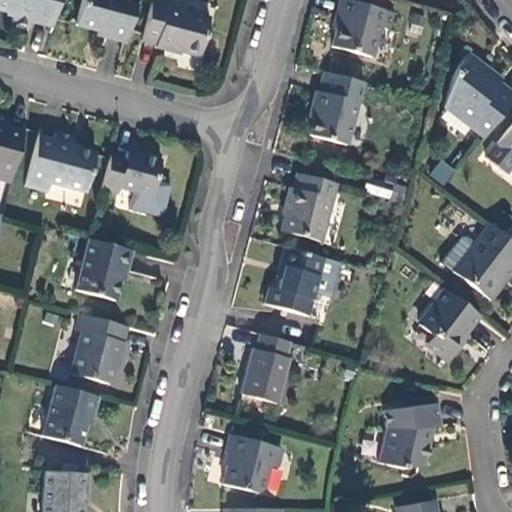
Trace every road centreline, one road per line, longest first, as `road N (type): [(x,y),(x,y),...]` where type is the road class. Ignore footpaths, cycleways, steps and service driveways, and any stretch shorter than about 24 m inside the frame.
road 1 (residential): [(243,132),(159,449),(157,511)]
road 2 (residential): [(243,132),(0,52)]
road 3 (residential): [(504,511),(480,411),(511,359)]
road 4 (residential): [(281,0),(243,132)]
